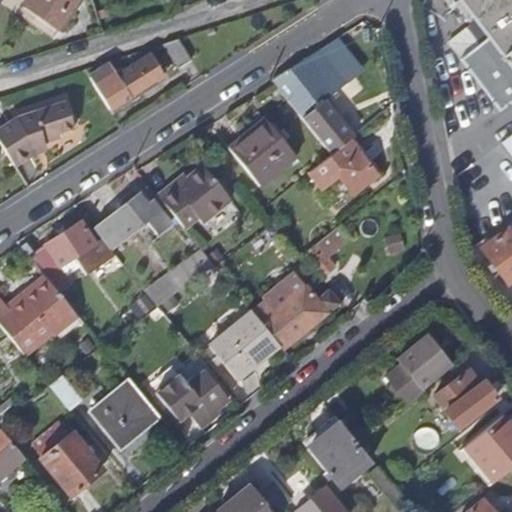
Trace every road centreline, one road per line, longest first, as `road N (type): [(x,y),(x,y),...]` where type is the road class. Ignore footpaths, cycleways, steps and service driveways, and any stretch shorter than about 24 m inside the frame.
road 1 (residential): [(0,226),(349,0)]
road 2 (residential): [(152,511),(442,275)]
road 3 (residential): [(442,275),(388,0)]
